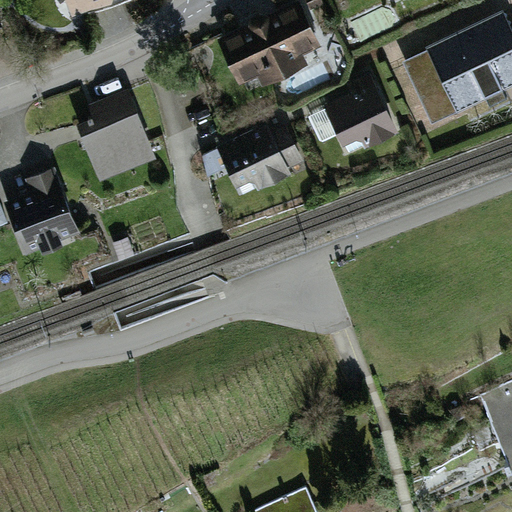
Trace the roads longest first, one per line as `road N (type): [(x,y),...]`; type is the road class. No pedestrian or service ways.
road 1 (residential): [(511,175),(327,245),(300,275),(116,347),(47,357),(0,376)]
road 2 (residential): [(200,8),(148,42),(0,101)]
